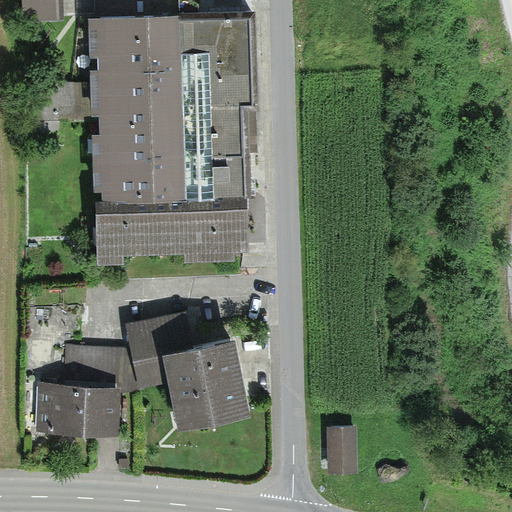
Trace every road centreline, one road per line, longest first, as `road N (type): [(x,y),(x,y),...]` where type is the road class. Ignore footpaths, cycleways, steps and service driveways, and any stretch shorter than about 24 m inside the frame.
road 1 (residential): [(288,511),(294,445),(282,0)]
road 2 (secondary): [(0,497),(236,511)]
road 3 (unknown): [(290,289),(126,291),(116,298),(109,347)]
